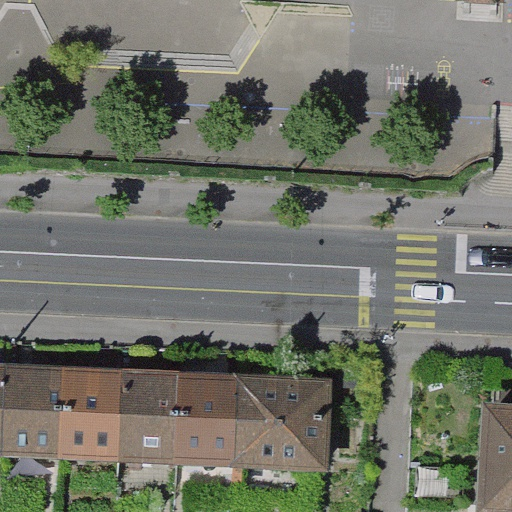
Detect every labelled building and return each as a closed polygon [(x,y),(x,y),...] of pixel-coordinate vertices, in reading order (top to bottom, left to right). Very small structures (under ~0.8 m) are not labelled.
[(0,425),(0,461),(55,464),(59,371),(2,368),(0,425)] [(116,466),(120,373),(59,371),(55,464),(116,466)] [(116,466),(174,469),(178,375),(120,373),(116,466)] [(174,469),(234,471),(238,378),(178,375),(174,469)] [(332,382),(238,378),(234,471),(328,475),(332,382)] [(511,511),(511,411),(483,410),(477,511),(511,511)]
